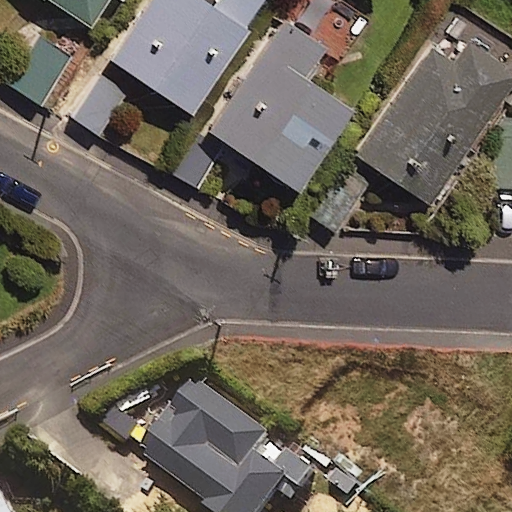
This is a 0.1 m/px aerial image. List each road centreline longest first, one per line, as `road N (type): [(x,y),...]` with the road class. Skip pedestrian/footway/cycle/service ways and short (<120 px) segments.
road 1 (residential): [(511,297),(213,286)]
road 2 (residential): [(213,286),(149,230),(0,152)]
road 3 (residential): [(213,286),(0,385)]
